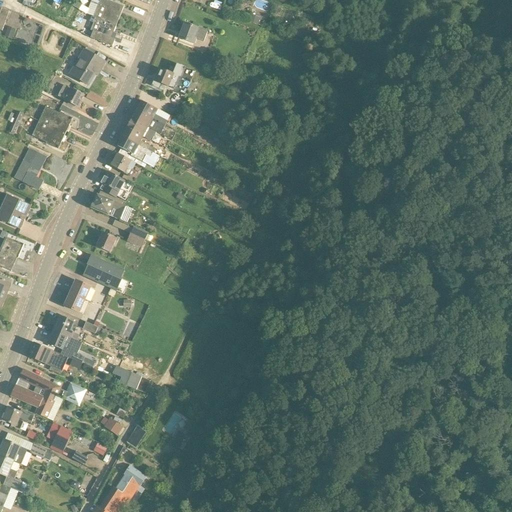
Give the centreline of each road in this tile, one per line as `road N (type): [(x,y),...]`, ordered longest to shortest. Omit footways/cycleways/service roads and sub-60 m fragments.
road 1 (secondary): [(0,389),(45,264),(165,0)]
road 2 (track): [(109,464),(213,290),(302,214)]
